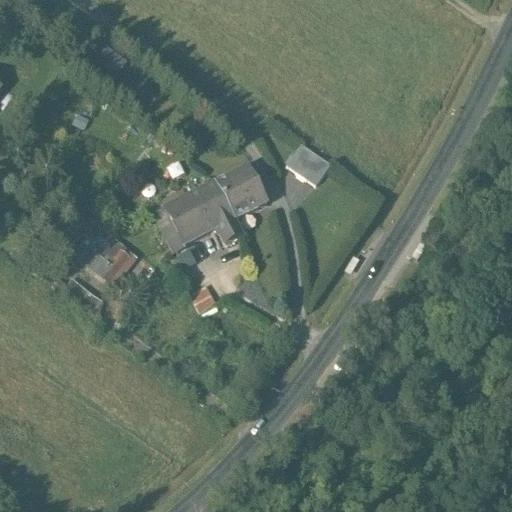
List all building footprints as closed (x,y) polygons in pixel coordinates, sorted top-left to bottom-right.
[(114,60),(93,45),(86,55),(107,70),(114,60)] [(327,171),(300,151),(286,170),(314,190),(327,171)] [(251,170),(216,188),(236,226),(271,209),(251,170)] [(216,188),(163,214),(182,251),(216,234),(224,249),(243,240),(236,226),(216,188)] [(61,212),(81,230),(91,219),(71,202),(61,212)] [(129,256),(106,235),(88,255),(111,276),(129,256)] [(218,308),(206,287),(189,297),(201,317),(218,308)]
